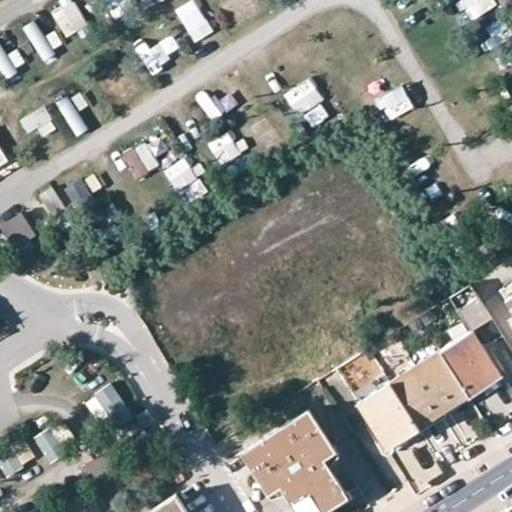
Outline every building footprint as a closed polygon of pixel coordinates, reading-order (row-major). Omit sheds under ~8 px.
[(68,0),(51,10),(68,39),(89,28),(72,0),(68,0)] [(127,13),(126,0),(113,0),(114,13),(127,13)] [(249,0),(220,0),(234,23),(256,10),(249,0)] [(485,0),(464,0),(471,18),(489,11),(485,0)] [(192,4),(174,15),(193,45),(211,33),(192,4)] [(24,28),(45,60),(55,53),(35,21),(24,28)] [(329,49),(347,39),(338,25),(320,35),(329,49)] [(145,65),(168,50),(154,27),(130,42),(145,65)] [(301,72),(323,56),(303,28),(281,43),(301,72)] [(299,125),(324,119),(314,79),(289,85),(299,125)] [(234,80),(212,94),(227,116),(249,103),(234,80)] [(46,109),(21,119),(28,137),(53,127),(46,109)] [(423,130),(393,148),(401,162),(431,144),(423,130)] [(160,136),(123,149),(132,174),(169,162),(160,136)] [(234,146),(216,156),(231,182),(249,172),(234,146)] [(418,185),(437,173),(425,154),(406,165),(418,185)] [(186,157),(165,169),(177,191),(198,179),(186,157)] [(66,185),(74,206),(104,195),(96,174),(66,185)] [(135,208),(141,225),(163,217),(156,200),(135,208)] [(0,222),(0,223),(10,246),(31,236),(21,213),(0,222)] [(470,328),(490,315),(468,281),(448,294),(470,328)] [(470,328),(438,348),(466,393),(468,395),(489,381),(500,375),(470,328)] [(438,348),(389,380),(416,424),(441,409),(466,393),(438,348)] [(389,380),(357,401),(386,446),(402,436),(418,426),(416,424),(389,380)] [(114,433),(135,422),(114,383),(93,394),(114,433)] [(331,448),(308,411),(245,450),(268,487),(280,480),(300,511),(313,511),(344,494),(321,456),(331,448)] [(23,464),(37,456),(25,436),(11,444),(23,464)] [(188,511),(176,493),(145,511),(188,511)]
